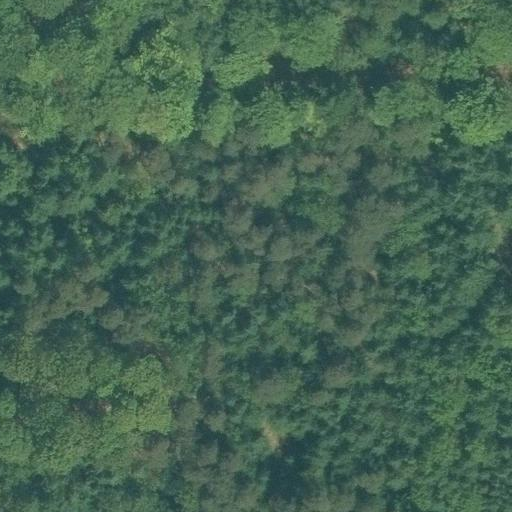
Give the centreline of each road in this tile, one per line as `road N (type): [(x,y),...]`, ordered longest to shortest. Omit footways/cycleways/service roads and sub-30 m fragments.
road 1 (track): [(511,501),(497,447),(463,420),(400,389),(223,337),(128,221),(0,119)]
road 2 (track): [(511,75),(0,79)]
